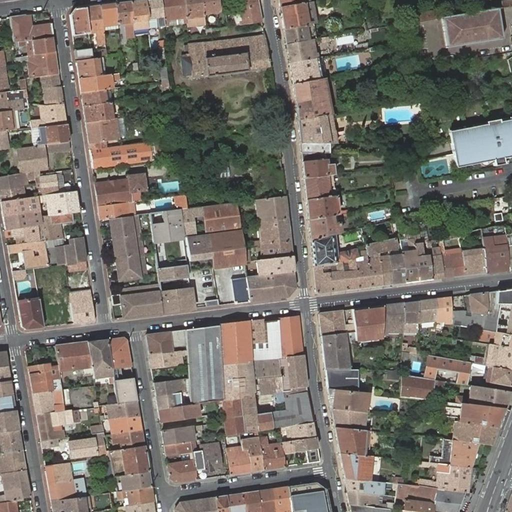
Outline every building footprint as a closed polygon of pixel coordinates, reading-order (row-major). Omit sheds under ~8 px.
[(126,36),(135,35),(134,31),(130,0),(115,2),(118,22),(125,21),(126,36)] [(144,0),(131,0),(130,0),(134,31),(149,30),(148,25),(144,0)] [(158,26),(165,25),(164,24),(161,0),(144,0),(148,25),(158,24),(158,26)] [(184,0),(161,0),(164,24),(167,23),(166,19),(183,17),(183,21),(187,21),(184,0)] [(184,0),(187,21),(187,25),(204,22),(202,10),(201,0),(184,0)] [(223,0),(201,0),(202,10),(209,8),(212,11),(218,10),(219,7),(225,6),(223,0)] [(259,5),(258,0),(238,0),(239,4),(236,4),(236,9),(259,5)] [(119,28),(118,22),(115,2),(100,4),(103,29),(119,28)] [(304,3),(280,7),(283,29),(308,25),(313,24),(315,23),(311,2),(308,2),(304,3)] [(86,6),(89,32),(95,31),(96,44),(98,44),(99,49),(97,49),(98,55),(107,54),(105,43),(103,29),(100,4),(86,6)] [(259,6),(259,5),(236,9),(237,12),(241,12),(242,21),(239,21),(239,24),(262,21),(259,6)] [(72,35),(89,32),(86,6),(74,7),(69,14),(72,35)] [(408,12),(410,23),(437,19),(435,8),(408,12)] [(502,39),(497,9),(441,18),(446,48),(502,39)] [(12,41),(17,40),(52,36),(50,23),(32,25),(30,13),(8,16),(8,17),(12,41)] [(308,25),(283,29),(286,44),(307,41),(311,40),(315,39),(313,24),(308,25)] [(270,66),(264,33),(225,40),(186,44),(188,53),(184,54),(185,57),(180,58),(183,75),(190,74),(191,77),(206,74),(206,75),(247,70),(247,69),(270,66)] [(28,54),(54,51),(52,36),(17,40),(19,45),(27,44),(28,54)] [(307,41),(286,44),(289,62),(310,58),(311,58),(314,58),(317,57),(317,54),(314,54),(310,55),(307,41)] [(74,50),(75,59),(92,56),(91,48),(74,50)] [(34,77),(40,76),(57,73),(54,51),(28,54),(20,55),(20,62),(29,60),(31,70),(39,69),(40,73),(33,74),(34,77)] [(76,61),(78,78),(104,74),(104,70),(100,71),(98,62),(102,61),(102,56),(76,61)] [(314,76),(312,62),(311,58),(310,58),(289,62),(293,84),(315,80),(314,76)] [(78,78),(80,92),(108,88),(111,88),(110,80),(119,79),(118,72),(104,74),(78,78)] [(45,105),(62,103),(57,73),(40,76),(45,105)] [(328,114),(330,113),(324,78),(315,80),(293,84),(296,115),(326,114),(328,114)] [(80,92),(82,106),(105,103),(104,92),(108,91),(108,88),(80,92)] [(0,112),(17,110),(28,109),(25,89),(19,89),(0,91),(0,112)] [(85,122),(119,117),(117,101),(109,102),(105,103),(82,106),(85,122)] [(37,127),(65,124),(62,103),(45,105),(38,104),(40,120),(29,121),(31,128),(33,128),(37,127)] [(0,112),(0,131),(5,131),(19,129),(17,110),(0,112)] [(329,143),(326,114),(296,115),(300,143),(329,143)] [(89,150),(104,147),(103,140),(118,138),(118,136),(125,135),(126,131),(125,117),(119,117),(85,122),(89,150)] [(486,125),(449,132),(455,167),(492,160),(493,166),(503,164),(502,158),(510,156),(511,162),(511,119),(499,122),(499,119),(485,122),(486,125)] [(36,145),(47,144),(68,142),(65,124),(37,127),(39,141),(35,142),(36,145)] [(179,156),(177,137),(104,147),(89,150),(92,168),(179,156)] [(48,152),(69,149),(68,142),(47,144),(48,152)] [(18,168),(20,174),(21,174),(33,173),(32,170),(35,170),(36,174),(38,174),(38,170),(46,168),(45,164),(42,164),(40,151),(43,151),(42,146),(15,150),(16,155),(20,154),(22,168),(18,168)] [(326,175),(332,175),(331,167),(331,165),(326,166),(325,159),(324,153),(301,153),(302,161),(303,178),(326,175)] [(131,202),(130,192),(147,190),(145,173),(128,175),(129,179),(94,184),(97,206),(131,202)] [(0,176),(0,189),(23,186),(22,183),(19,184),(18,177),(21,177),(21,174),(20,174),(0,176)] [(335,196),(332,175),(326,175),(303,178),(306,200),(329,197),(335,196)] [(38,178),(41,196),(57,194),(54,177),(38,178)] [(0,189),(0,201),(19,199),(25,198),(24,195),(21,195),(20,189),(23,189),(23,186),(0,189)] [(46,202),(48,216),(70,213),(78,211),(75,191),(57,194),(41,196),(37,196),(38,204),(46,202)] [(175,210),(187,208),(185,194),(173,196),(175,210)] [(287,218),(285,195),(255,199),(257,221),(287,218)] [(21,213),(39,210),(38,204),(37,196),(25,198),(19,199),(21,213)] [(336,215),(337,215),(337,212),(337,209),(336,199),(335,196),(329,197),(306,200),(308,220),(331,216),(336,215)] [(498,198),(491,200),(495,222),(502,220),(499,202),(498,198)] [(114,218),(136,215),(134,201),(131,202),(97,206),(100,220),(110,218),(114,218)] [(238,224),(235,202),(200,206),(204,236),(209,235),(213,267),(243,263),(243,260),(241,245),(238,224)] [(159,283),(163,312),(194,308),(188,270),(213,267),(209,235),(204,236),(200,206),(187,208),(175,210),(150,213),(159,283)] [(42,225),(40,217),(39,210),(21,213),(2,215),(5,231),(42,225)] [(42,225),(44,238),(54,237),(60,236),(58,223),(72,221),(70,213),(48,216),(40,217),(42,225)] [(136,215),(114,218),(115,229),(111,229),(112,238),(117,237),(118,250),(114,251),(115,257),(119,257),(121,270),(117,271),(118,278),(146,275),(136,215)] [(333,234),(340,233),(338,223),(332,224),(331,216),(308,220),(310,240),(330,235),(333,234)] [(259,243),(290,241),(287,218),(257,221),(259,243)] [(503,226),(502,224),(481,229),(483,249),(485,272),(507,270),(503,226)] [(44,238),(42,225),(5,231),(6,237),(15,236),(16,244),(44,240),(44,238)] [(511,228),(503,226),(507,270),(511,269),(511,228)] [(67,234),(60,236),(54,237),(58,264),(66,263),(85,261),(80,228),(67,229),(67,234)] [(426,232),(419,233),(420,243),(426,243),(426,242),(427,241),(426,232)] [(420,243),(419,233),(412,235),(413,244),(420,243)] [(404,282),(418,281),(413,244),(412,235),(412,234),(406,234),(406,240),(407,250),(400,251),(400,254),(404,282)] [(354,258),(357,258),(355,250),(337,254),(335,255),(332,256),(330,235),(310,240),(313,267),(328,264),(333,263),(336,262),(342,261),(348,260),(354,259),(354,258)] [(383,285),(391,284),(388,256),(387,251),(390,250),(395,249),(394,239),(365,246),(366,255),(369,255),(376,254),(379,254),(379,258),(383,285)] [(48,266),(44,240),(16,244),(7,245),(8,252),(21,250),(24,268),(33,267),(48,266)] [(399,241),(400,251),(407,250),(406,240),(399,241)] [(261,258),(291,255),(290,241),(259,243),(261,258)] [(430,273),(430,279),(443,278),(442,271),(439,247),(431,248),(430,241),(427,241),(426,242),(426,243),(427,249),(427,255),(430,273)] [(413,244),(418,281),(430,279),(430,273),(427,255),(421,256),(420,243),(413,244)] [(443,278),(453,276),(450,253),(450,251),(443,252),(442,250),(441,246),(439,246),(439,247),(442,271),(443,278)] [(464,275),(485,272),(483,249),(461,251),(461,252),(464,275)] [(391,284),(404,282),(400,254),(391,255),(390,250),(387,251),(388,256),(391,284)] [(453,276),(464,275),(461,252),(450,253),(453,276)] [(370,287),(383,285),(379,258),(379,254),(376,254),(376,258),(370,259),(369,255),(366,255),(367,260),(370,287)] [(245,276),(249,301),(288,296),(295,287),(291,255),(261,258),(256,259),(257,274),(245,276)] [(358,288),(370,287),(367,260),(366,255),(363,256),(364,260),(357,261),(357,258),(354,258),(354,259),(354,261),(355,269),(358,288)] [(346,290),(358,288),(355,269),(354,261),(354,259),(348,260),(349,270),(343,271),(346,290)] [(85,261),(66,263),(67,272),(86,268),(85,261)] [(331,292),(346,290),(343,271),(342,261),(336,262),(333,263),(328,264),(328,267),(337,266),(337,271),(329,272),(331,292)] [(316,294),(331,292),(329,272),(322,273),(321,268),(328,267),(328,264),(313,267),(316,294)] [(33,267),(34,275),(41,274),(49,272),(48,266),(33,267)] [(25,276),(24,269),(11,270),(12,278),(25,276)] [(44,294),(46,305),(63,302),(58,271),(49,272),(41,274),(42,283),(44,294)] [(42,283),(36,284),(38,295),(44,294),(42,283)] [(122,303),(124,316),(130,316),(129,313),(142,311),(154,310),(154,313),(163,312),(159,283),(119,288),(120,292),(122,303)] [(511,289),(496,291),(495,304),(498,304),(509,304),(511,304),(511,289)] [(73,323),(94,321),(89,290),(68,293),(71,307),(73,323)] [(485,315),(470,312),(462,310),(460,310),(450,311),(450,314),(451,319),(451,324),(455,325),(479,330),(494,332),(498,304),(495,304),(496,291),(487,292),(487,304),(485,315)] [(120,292),(111,294),(112,304),(122,303),(120,292)] [(468,295),(470,312),(485,315),(487,304),(487,292),(468,295)] [(43,328),(38,297),(16,301),(21,326),(26,330),(43,328)] [(449,297),(435,299),(435,316),(435,318),(435,321),(439,320),(439,316),(446,315),(446,319),(451,319),(450,314),(450,311),(450,308),(449,297)] [(435,299),(418,301),(417,320),(417,324),(421,323),(421,319),(424,319),(431,318),(431,322),(435,321),(435,318),(435,316),(435,299)] [(402,326),(417,327),(417,324),(417,320),(418,301),(403,303),(402,326)] [(398,333),(402,333),(402,329),(402,326),(403,303),(383,305),(383,308),(382,329),(381,335),(386,335),(387,333),(387,329),(391,329),(393,329),(398,329),(398,333)] [(498,304),(494,332),(496,333),(499,333),(511,335),(511,304),(509,304),(498,304)] [(66,324),(73,323),(71,307),(63,307),(66,324)] [(352,322),(353,332),(354,341),(381,337),(381,335),(382,329),(383,308),(351,313),(352,318),(352,322)] [(318,314),(320,336),(344,333),(353,332),(352,322),(352,318),(346,319),(347,323),(343,323),(342,315),(346,314),(346,310),(342,310),(319,313),(318,314)] [(282,356),(303,355),(298,315),(279,318),(282,356)] [(279,318),(219,325),(224,399),(239,397),(239,396),(253,394),(251,378),(279,375),(278,357),(282,356),(279,318)] [(219,325),(185,329),(185,343),(186,348),(186,353),(187,377),(189,391),(190,404),(198,403),(217,400),(224,399),(219,325)] [(146,334),(149,353),(171,350),(170,344),(185,343),(185,329),(146,334)] [(494,332),(479,330),(478,339),(494,342),(494,345),(497,346),(511,348),(511,335),(499,333),(496,333),(494,332)] [(320,336),(324,369),(327,369),(346,370),(348,370),(344,333),(320,336)] [(123,337),(106,338),(112,375),(115,393),(116,403),(135,402),(125,339),(123,337)] [(106,338),(86,341),(90,364),(92,373),(93,377),(112,375),(106,338)] [(56,365),(57,369),(81,365),(90,364),(86,341),(54,345),(56,365)] [(511,348),(497,346),(494,345),(488,344),(488,345),(488,348),(485,365),(491,366),(511,368),(511,348)] [(171,350),(149,353),(151,367),(182,363),(181,353),(186,353),(186,348),(171,350)] [(401,352),(400,362),(426,363),(428,356),(416,354),(409,353),(401,352)] [(274,427),(273,414),(257,416),(255,398),(285,394),(307,391),(306,386),(303,355),(282,356),(278,357),(279,375),(251,378),(253,394),(239,396),(239,397),(242,414),(245,431),(254,430),(257,430),(271,427),(274,427)] [(428,356),(426,363),(424,379),(433,380),(442,382),(465,385),(467,370),(469,362),(434,357),(428,356)] [(57,369),(56,365),(49,366),(48,362),(27,366),(31,392),(59,388),(60,388),(57,369)] [(511,387),(511,386),(511,368),(491,366),(485,365),(481,364),(475,363),(473,363),(471,371),(485,373),(484,379),(485,379),(484,382),(501,385),(511,387)] [(92,373),(90,364),(81,365),(83,375),(92,373)] [(7,366),(0,366),(0,381),(10,380),(7,366)] [(324,369),(326,388),(346,391),(351,392),(351,387),(346,387),(346,373),(351,373),(351,370),(348,370),(346,370),(327,369),(324,369)] [(424,379),(400,376),(399,397),(430,401),(431,390),(433,380),(424,379)] [(187,377),(154,381),(156,395),(189,391),(187,377)] [(0,397),(13,395),(10,380),(0,381),(0,397)] [(442,382),(433,380),(431,390),(440,392),(442,382)] [(472,405),(504,409),(510,392),(500,391),(475,387),(469,386),(467,398),(456,397),(455,403),(460,404),(466,405),(472,405)] [(59,388),(31,392),(35,413),(62,409),(59,388)] [(326,388),(330,408),(354,411),(362,412),(364,412),(364,407),(365,405),(366,393),(360,393),(353,392),(351,392),(346,391),(326,388)] [(431,390),(430,401),(439,402),(440,392),(431,390)] [(189,391),(156,395),(158,408),(190,404),(189,391)] [(312,421),(307,391),(285,394),(287,412),(273,414),(274,427),(278,426),(285,425),(312,421)] [(116,403),(115,393),(108,394),(109,396),(107,396),(107,404),(116,403)] [(13,395),(0,397),(0,412),(15,410),(13,395)] [(239,397),(224,399),(217,400),(217,403),(223,403),(224,417),(242,414),(239,397)] [(137,415),(135,402),(116,403),(107,404),(106,404),(109,418),(137,415)] [(459,422),(497,426),(504,409),(472,405),(466,405),(460,404),(455,403),(440,402),(438,416),(458,418),(458,422),(459,422)] [(198,403),(190,404),(158,408),(160,422),(199,416),(198,403)] [(62,409),(35,413),(40,440),(52,438),(51,431),(50,423),(60,421),(71,419),(69,408),(62,409)] [(330,408),(333,427),(362,430),(365,431),(368,431),(369,428),(362,427),(364,412),(362,412),(354,411),(330,408)] [(0,433),(19,430),(15,410),(0,412),(0,433)] [(242,414),(224,417),(223,417),(226,434),(245,431),(242,414)] [(140,429),(137,415),(109,418),(112,434),(140,429)] [(60,421),(50,423),(51,431),(61,429),(60,421)] [(314,435),(312,421),(285,425),(287,439),(291,439),(314,435)] [(458,422),(453,422),(453,426),(458,427),(457,438),(452,437),(451,440),(456,441),(477,443),(490,445),(497,426),(459,422),(458,422)] [(201,424),(161,430),(163,444),(189,440),(193,439),(191,431),(202,429),(201,424)] [(333,427),(338,453),(362,456),(363,450),(368,451),(370,431),(368,431),(365,431),(362,430),(333,427)] [(140,429),(112,434),(114,449),(142,445),(140,429)] [(0,433),(0,453),(22,450),(19,430),(0,433)] [(96,431),(91,432),(93,437),(67,441),(69,456),(86,454),(87,458),(108,455),(107,450),(104,451),(101,436),(104,435),(103,430),(96,431)] [(257,430),(254,430),(255,436),(240,439),(241,444),(242,448),(246,448),(249,471),(262,469),(258,436),(257,430)] [(262,469),(283,466),(282,455),(281,453),(280,440),(277,441),(277,443),(266,445),(265,435),(258,436),(262,469)] [(316,446),(314,435),(291,439),(287,439),(280,440),(281,453),(287,452),(293,451),(293,449),(316,446)] [(52,438),(40,440),(41,448),(57,445),(55,437),(52,438)] [(451,440),(443,439),(440,459),(429,457),(428,463),(440,464),(448,465),(470,467),(477,443),(456,441),(451,440)] [(189,440),(163,444),(165,455),(187,451),(189,460),(166,464),(168,478),(175,482),(195,479),(192,456),(189,440)] [(242,448),(241,444),(229,446),(230,451),(225,451),(228,474),(249,471),(246,448),(242,448)] [(107,450),(108,455),(111,475),(146,470),(142,445),(114,449),(107,450)] [(220,465),(217,447),(203,449),(203,445),(199,445),(203,470),(213,469),(212,466),(220,465)] [(0,473),(1,473),(26,470),(22,450),(0,453),(0,473)] [(338,453),(343,478),(367,481),(369,466),(370,457),(367,456),(362,456),(338,453)] [(58,455),(43,457),(44,465),(59,463),(58,455)] [(74,496),(68,461),(59,463),(44,465),(50,499),(74,496)] [(418,482),(417,487),(435,489),(445,490),(464,492),(467,493),(470,467),(448,465),(440,464),(428,463),(418,462),(418,466),(437,468),(436,473),(441,473),(440,485),(418,482)] [(26,470),(1,473),(2,476),(6,476),(8,489),(4,490),(5,495),(0,495),(0,500),(22,497),(23,499),(30,498),(26,470)] [(146,470),(111,475),(113,483),(114,491),(149,486),(146,470)] [(343,478),(346,491),(371,494),(377,495),(378,495),(382,495),(383,495),(383,491),(378,491),(371,490),(372,482),(367,481),(343,478)] [(287,486),(289,511),(301,511),(329,511),(329,505),(326,489),(315,481),(287,486)] [(114,491),(113,483),(103,484),(104,492),(108,491),(114,491)] [(395,492),(394,496),(404,498),(406,494),(410,494),(433,499),(432,505),(429,503),(409,501),(404,501),(403,511),(405,511),(412,511),(414,511),(456,511),(464,492),(445,490),(435,489),(417,487),(407,486),(397,485),(396,484),(395,492)] [(149,486),(114,491),(115,498),(125,496),(126,505),(129,505),(152,501),(149,486)] [(289,511),(287,486),(271,488),(274,511),(289,511)] [(274,511),(271,488),(257,491),(259,511),(274,511)] [(108,491),(104,492),(99,492),(100,499),(103,498),(105,509),(111,508),(108,491)] [(259,511),(257,491),(241,493),(243,511),(259,511)] [(346,491),(349,505),(376,508),(389,509),(393,510),(393,504),(385,503),(385,504),(381,504),(377,503),(378,495),(377,495),(371,494),(346,491)] [(243,511),(241,493),(226,495),(228,511),(243,511)] [(74,496),(50,499),(52,511),(82,511),(84,511),(81,495),(74,496)] [(228,511),(226,495),(214,497),(215,511),(228,511)] [(0,511),(15,511),(14,501),(23,499),(22,497),(0,500),(0,511)] [(215,511),(214,497),(181,502),(179,502),(174,511),(173,511),(215,511)] [(153,511),(152,501),(129,505),(129,507),(126,508),(126,511),(153,511)]
